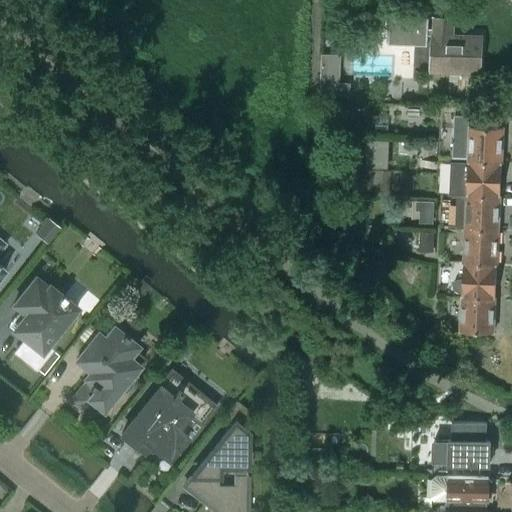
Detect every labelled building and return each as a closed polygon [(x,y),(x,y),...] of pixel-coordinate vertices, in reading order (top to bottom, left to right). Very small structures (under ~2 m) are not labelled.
[(386,10),(386,0),(366,0),(366,9),(386,10)] [(414,69),(450,71),(480,72),(482,35),(453,34),(454,17),(390,14),(389,42),(415,43),(414,69)] [(467,161),(501,162),(503,126),(469,124),(469,113),(454,113),(452,155),(467,156),(467,161)] [(467,161),(465,194),(499,196),(501,162),(467,161)] [(391,170),(361,169),(361,194),(390,195),(391,170)] [(498,230),(499,196),(465,194),(464,228),(498,230)] [(47,217),(35,233),(46,242),(59,226),(47,217)] [(498,230),(464,228),(462,262),(496,264),(498,230)] [(419,231),(419,251),(434,252),(434,232),(419,231)] [(460,296),(494,298),(496,264),(462,262),(460,296)] [(12,329),(40,351),(76,307),(65,298),(65,297),(61,294),(60,295),(48,284),(46,286),(34,277),(13,304),(25,313),(12,329)] [(494,298),(460,296),(459,331),(493,332),(494,298)] [(88,397),(101,407),(102,408),(121,385),(124,388),(135,373),(132,371),(144,356),(133,348),(135,345),(127,338),(127,337),(122,333),(121,334),(112,326),(103,338),(96,332),(76,359),(89,371),(87,374),(93,379),(88,386),(94,390),(88,397)] [(193,347),(182,339),(173,350),(184,358),(193,347)] [(200,423),(214,406),(170,371),(120,433),(142,450),(148,442),(167,457),(184,436),(175,428),(187,413),(200,423)] [(235,400),(224,415),(233,422),(191,475),(191,490),(217,511),(245,511),(246,432),(237,425),(246,414),(246,409),(235,400)] [(494,444),(490,442),(490,440),(486,440),(486,422),(451,421),(451,439),(449,439),(449,440),(430,439),(429,474),(448,475),(479,476),(479,464),(489,464),(489,454),(493,453),(494,444)] [(488,491),(492,489),(492,480),(488,478),(488,477),(479,476),(448,475),(447,499),(448,499),(486,501),(487,501),(488,491)] [(486,511),(486,501),(448,499),(448,511),(472,511),(486,511)]
